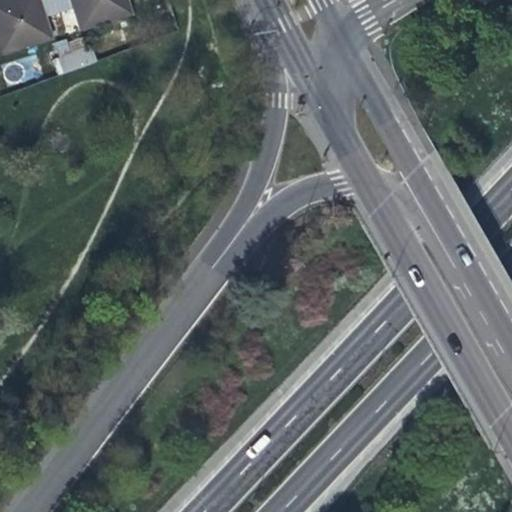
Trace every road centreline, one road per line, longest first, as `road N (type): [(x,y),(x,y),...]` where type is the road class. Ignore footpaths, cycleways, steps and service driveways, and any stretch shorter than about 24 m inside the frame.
road 1 (primary): [(511,188),(200,511)]
road 2 (primary): [(272,511),(511,261)]
road 3 (primary): [(232,243),(26,511)]
road 4 (tertiary): [(370,176),(511,426)]
road 5 (primary): [(266,0),(278,79),(269,151),(232,243)]
road 6 (tertiary): [(511,338),(418,171)]
road 7 (tertiary): [(418,171),(343,29)]
road 8 (primary): [(370,176),(295,191),(232,243)]
road 9 (tertiary): [(267,0),(328,106)]
